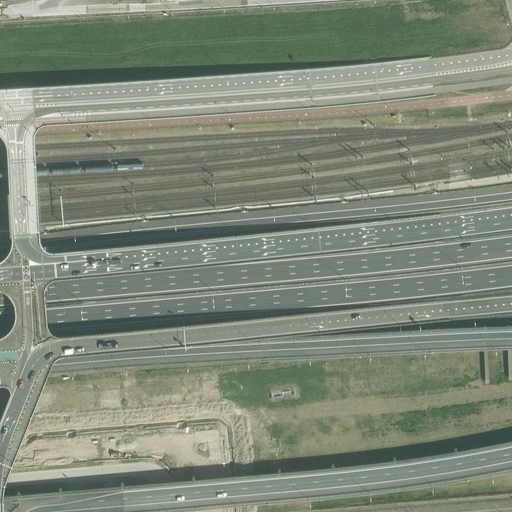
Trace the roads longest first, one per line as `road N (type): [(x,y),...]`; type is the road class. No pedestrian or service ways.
road 1 (motorway): [(511,194),(0,250)]
road 2 (motorway): [(0,324),(511,276)]
road 3 (motorway): [(511,247),(0,294)]
road 4 (unclassified): [(511,52),(280,78),(0,92)]
road 5 (motorway): [(0,369),(511,334)]
road 6 (motorway): [(27,511),(74,498),(349,475),(511,449)]
road 7 (motorway): [(511,222),(26,268)]
road 8 (motorway): [(36,355),(60,343),(511,304)]
road 9 (unclassified): [(40,105),(511,68)]
road 10 (unclassified): [(169,511),(164,484),(151,471),(0,481)]
road 11 (secondary): [(26,268),(15,135)]
